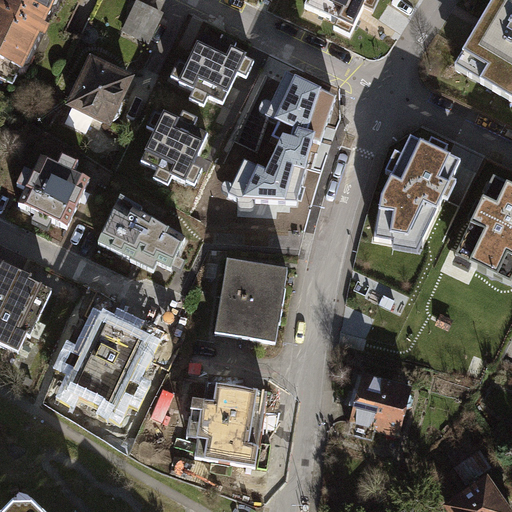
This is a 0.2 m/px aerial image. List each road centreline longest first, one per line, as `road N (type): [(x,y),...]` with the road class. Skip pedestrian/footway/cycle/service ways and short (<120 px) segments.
road 1 (residential): [(291,511),(313,344),(358,149)]
road 2 (residential): [(196,0),(382,89)]
road 3 (residential): [(0,235),(169,315)]
road 4 (residential): [(382,89),(511,152)]
